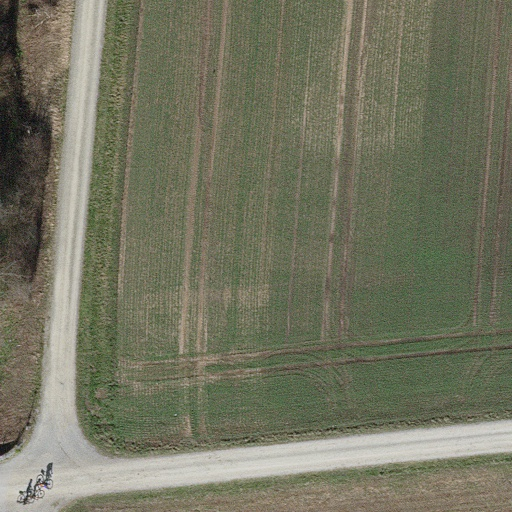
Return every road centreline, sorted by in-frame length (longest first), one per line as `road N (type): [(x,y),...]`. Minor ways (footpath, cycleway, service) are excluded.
road 1 (track): [(55,483),(97,0)]
road 2 (track): [(55,483),(511,437)]
